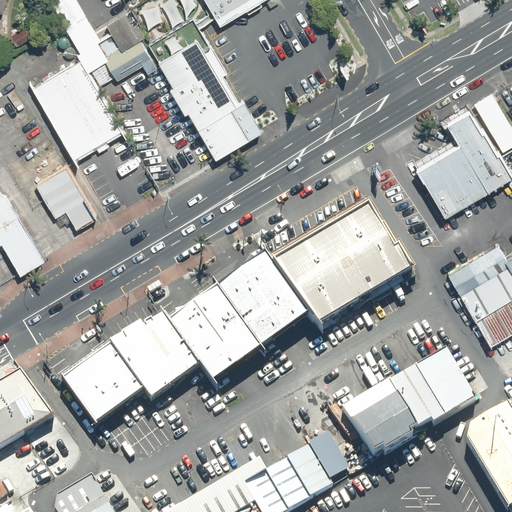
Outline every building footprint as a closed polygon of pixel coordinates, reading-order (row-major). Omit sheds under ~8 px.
[(141,0),(131,7),(159,53),(215,151),(257,127),(241,100),(201,32),(254,0),(141,0)] [(117,79),(159,53),(131,7),(107,21),(122,45),(104,57),(117,79)] [(10,34),(17,46),(34,36),(28,25),(10,34)] [(124,127),(82,57),(32,87),(74,157),(124,127)] [(511,144),(511,126),(491,91),(474,101),(503,149),(511,144)] [(482,129),(469,108),(449,119),(461,139),(418,165),(446,212),(511,172),(511,167),(501,149),(498,151),(484,128),(482,129)] [(98,215),(67,164),(37,181),(56,213),(65,208),(77,227),(98,215)] [(0,229),(5,238),(24,269),(45,257),(8,196),(0,193),(0,229)] [(375,196),(274,253),(323,318),(419,259),(407,238),(402,242),(375,196)] [(315,315),(272,255),(223,291),(267,350),(315,315)] [(511,330),(511,268),(505,256),(456,285),(491,343),(511,330)] [(216,385),(263,351),(218,289),(171,323),(216,385)] [(198,364),(167,321),(157,308),(108,344),(149,400),(198,364)] [(89,423),(137,389),(105,344),(56,378),(89,423)] [(447,350),(391,384),(419,430),(434,422),(436,426),(477,401),(447,350)] [(0,448),(54,418),(21,374),(0,386),(0,448)] [(419,430),(391,384),(342,413),(376,459),(420,433),(419,430)] [(511,502),(511,407),(507,399),(470,422),(467,436),(508,505),(511,502)] [(290,511),(334,486),(329,478),(347,467),(329,436),(266,473),(259,463),(174,511),(290,511)] [(56,509),(57,511),(82,511),(106,498),(93,478),(58,498),(56,509)] [(82,511),(113,511),(106,498),(82,511)]
